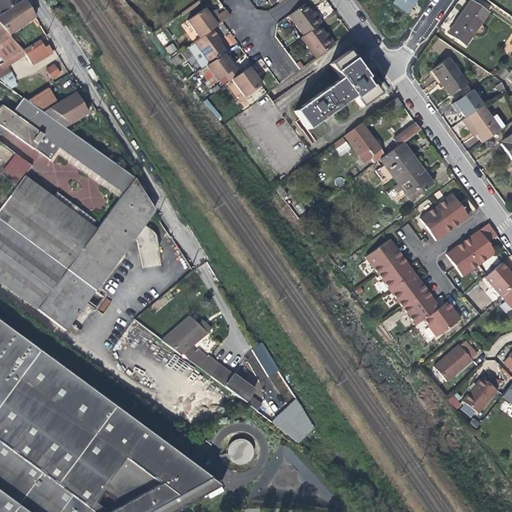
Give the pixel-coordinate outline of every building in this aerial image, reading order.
[(31,12),(24,0),(23,0),(0,16),(0,26),(9,37),(36,19),(31,12)] [(0,0),(0,8),(2,13),(20,1),(19,0),(0,0)] [(417,0),(395,0),(393,3),(408,14),(417,0)] [(472,3),(465,13),(482,25),(489,14),(472,3)] [(289,18),(303,38),(318,27),(320,26),(313,15),(306,5),(289,18)] [(188,23),(200,40),(213,31),(217,28),(230,18),(225,11),(219,16),(217,13),(215,10),(208,15),(205,10),(188,23)] [(465,48),(482,25),(465,13),(455,26),(448,36),(465,48)] [(315,14),(313,15),(320,26),(322,24),(318,18),(315,14)] [(0,44),(1,45),(11,39),(9,37),(0,26),(0,44)] [(325,37),(318,27),(303,38),(301,39),(316,60),(332,48),(325,37)] [(216,39),(218,38),(213,31),(200,40),(194,44),(210,66),(224,55),(226,54),(220,45),(216,39)] [(225,36),(229,46),(236,44),(232,33),(225,36)] [(17,43),(21,50),(22,51),(35,42),(31,34),(17,43)] [(327,36),(325,37),(332,48),(334,46),(330,40),(327,36)] [(0,59),(2,62),(21,50),(11,39),(1,45),(0,45),(0,59)] [(40,41),(0,65),(0,83),(3,86),(12,80),(5,68),(25,56),(31,67),(42,60),(52,54),(48,47),(44,49),(40,41)] [(169,54),(177,49),(172,43),(165,48),(169,54)] [(293,113),(306,131),(319,122),(352,98),(359,108),(377,95),(365,77),(348,53),(329,66),(339,80),(293,113)] [(229,83),(232,82),(241,75),(239,71),(236,68),(234,70),(224,55),(210,66),(207,68),(217,83),(225,77),(229,83)] [(448,61),(432,73),(450,98),(466,86),(448,61)] [(57,63),(46,67),(50,79),(61,76),(57,63)] [(250,68),(241,75),(232,82),(244,99),(261,87),(256,79),(253,76),(255,75),(250,68)] [(42,92),(26,102),(32,106),(46,99),(42,92)] [(462,122),(482,108),(472,93),(452,108),(456,114),(462,122)] [(271,98),(267,94),(235,117),(281,180),(314,157),(277,107),(271,98)] [(65,101),(43,114),(63,128),(87,114),(76,95),(65,101)] [(155,211),(135,180),(63,128),(43,114),(32,106),(26,102),(23,99),(12,115),(44,138),(48,141),(57,147),(122,195),(96,231),(23,178),(0,209),(0,222),(66,271),(94,292),(99,286),(155,211)] [(388,116),(401,106),(396,99),(383,108),(388,116)] [(37,146),(44,138),(12,115),(0,105),(0,126),(32,150),(36,145),(37,146)] [(482,108),(465,120),(476,136),(482,145),(505,128),(496,116),(491,120),(482,108)] [(473,138),(476,136),(465,120),(462,122),(470,134),(473,138)] [(392,142),(398,149),(401,146),(420,132),(415,124),(392,142)] [(373,143),(362,128),(360,126),(343,138),(368,172),(379,163),(385,159),(377,149),(373,143)] [(511,160),(511,135),(502,143),(503,144),(501,145),(511,161),(511,160)] [(344,144),(341,140),(330,148),(334,152),(344,144)] [(52,153),(57,147),(48,141),(44,147),(52,153)] [(406,162),(410,159),(406,154),(401,146),(398,149),(385,159),(379,163),(397,186),(414,172),(406,162)] [(16,153),(0,171),(16,184),(32,166),(16,153)] [(418,169),(410,159),(406,162),(414,172),(418,169)] [(425,178),(418,169),(414,172),(397,186),(394,188),(398,194),(401,192),(410,203),(432,187),(425,178)] [(451,197),(435,209),(419,221),(435,242),(443,237),(451,231),(462,223),(467,219),(451,197)] [(0,284),(64,332),(94,292),(66,271),(0,222),(0,284)] [(469,241),(462,246),(452,253),(446,258),(462,280),(494,256),(478,234),(469,241)] [(444,306),(439,310),(433,302),(431,304),(426,297),(420,289),(417,285),(419,283),(413,275),(408,268),(405,269),(402,265),(396,256),(392,251),(394,249),(388,241),(364,259),(415,327),(423,321),(435,339),(459,322),(453,314),(451,315),(448,312),(444,306)] [(485,280),(501,298),(511,289),(511,279),(508,275),(501,266),(485,280)] [(152,284),(120,312),(133,322),(163,296),(152,284)] [(103,290),(99,286),(94,292),(99,296),(103,290)] [(511,289),(501,298),(511,311),(511,289)] [(105,298),(99,309),(103,312),(110,301),(105,298)] [(509,317),(511,314),(511,311),(501,298),(497,303),(509,317)] [(190,318),(162,343),(170,349),(198,326),(190,318)] [(202,322),(198,326),(170,349),(180,356),(211,330),(202,322)] [(0,511),(174,511),(220,487),(0,323),(0,511)] [(267,377),(278,370),(262,342),(251,349),(267,377)] [(458,347),(433,369),(446,384),(471,362),(470,361),(476,356),(470,350),(464,343),(458,348),(458,347)] [(511,355),(511,354),(501,366),(511,374),(511,355)] [(210,379),(217,368),(206,359),(198,370),(210,379)] [(223,388),(231,378),(217,368),(210,379),(223,388)] [(231,378),(223,388),(243,403),(256,413),(261,406),(248,396),(252,391),(245,386),(247,382),(248,379),(244,377),(241,378),(239,381),(232,376),(231,378)] [(479,381),(461,405),(477,417),(495,394),(485,386),(479,381)] [(511,385),(501,400),(511,409),(511,385)] [(447,402),(457,409),(462,403),(452,396),(447,402)] [(296,445),(317,425),(293,400),(272,420),(296,445)] [(228,457),(228,458),(228,459),(231,462),(233,464),(236,465),(238,466),(242,466),(245,465),(249,462),(251,460),(252,457),(253,454),(253,452),(252,450),(252,448),(250,446),(248,444),(246,442),(244,441),(241,440),(239,440),(234,441),(231,444),(229,445),(228,449),(227,452),(227,454),(228,457)] [(189,449),(178,441),(175,445),(186,453),(189,449)] [(205,454),(211,446),(205,442),(196,447),(190,456),(198,463),(205,454)]
